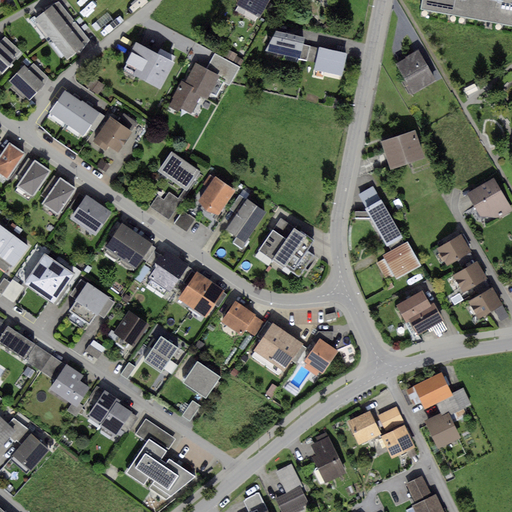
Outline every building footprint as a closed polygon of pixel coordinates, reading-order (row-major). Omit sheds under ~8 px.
[(271,0),(239,0),(236,6),(261,19),(271,0)] [(511,0),(423,0),(422,8),(511,24),(511,0)] [(50,38),(74,19),(59,2),(44,8),(44,11),(35,19),(50,38)] [(74,19),(50,38),(67,60),(77,50),(81,52),(90,40),(74,19)] [(304,37),(276,30),(265,50),(299,58),(302,44),(304,37)] [(5,36),(0,41),(0,42),(16,58),(22,51),(5,36)] [(0,71),(2,73),(16,58),(0,42),(0,71)] [(174,62),(136,42),(122,68),(160,88),(174,62)] [(310,46),(302,44),(299,58),(299,60),(306,62),(310,46)] [(348,55),(320,47),(314,69),(342,77),(348,55)] [(225,49),(221,55),(233,61),(236,56),(236,55),(225,49)] [(419,51),(396,64),(408,85),(406,86),(412,96),(437,82),(419,51)] [(214,54),(206,69),(219,76),(232,83),(240,68),(214,54)] [(236,56),(233,61),(241,66),(243,60),(236,56)] [(206,69),(195,63),(185,83),(181,81),(168,107),(178,112),(181,107),(191,113),(199,97),(207,100),(219,76),(206,69)] [(33,64),(28,69),(44,85),(48,78),(33,64)] [(28,69),(24,65),(9,81),(29,100),(44,85),(28,69)] [(92,77),(86,86),(98,94),(104,85),(92,77)] [(474,83),(464,88),(469,96),(479,91),(474,83)] [(66,123),(80,102),(65,92),(50,113),(66,123)] [(80,102),(66,123),(83,135),(88,128),(99,113),(81,101),(80,102)] [(104,116),(99,113),(88,128),(94,132),(104,116)] [(137,123),(123,113),(118,122),(131,131),(137,123)] [(118,122),(110,116),(93,141),(105,150),(107,147),(117,154),(133,132),(131,131),(118,122)] [(415,132),(382,142),(390,169),(424,159),(415,132)] [(25,154),(9,142),(2,152),(0,154),(0,174),(7,180),(25,154)] [(201,171),(171,151),(158,171),(184,189),(187,191),(201,171)] [(22,177),(33,161),(28,158),(17,174),(22,177)] [(51,171),(34,160),(33,161),(22,177),(16,186),(33,197),(51,171)] [(101,160),(96,166),(105,172),(110,166),(101,160)] [(207,187),(214,178),(210,174),(203,184),(207,187)] [(46,199),(59,179),(54,175),(41,195),(46,199)] [(235,191),(215,176),(214,178),(207,187),(198,201),(206,210),(218,215),(235,191)] [(75,188),(60,178),(59,179),(46,199),(43,204),(58,214),(75,188)] [(494,180),(468,195),(486,226),(511,211),(494,180)] [(367,209),(381,200),(373,186),(358,195),(367,209)] [(164,199),(157,195),(149,207),(168,220),(187,191),(184,189),(178,198),(169,192),(164,199)] [(236,214),(247,199),(239,194),(229,209),(236,214)] [(111,213),(86,196),(70,220),(95,237),(111,213)] [(246,242),(266,212),(247,199),(236,214),(226,229),(246,242)] [(367,209),(365,209),(387,247),(388,246),(401,239),(403,237),(381,200),(367,209)] [(195,219),(183,212),(175,225),(187,232),(195,219)] [(273,260),(294,227),(280,218),(259,251),(273,260)] [(112,237),(121,224),(117,222),(108,235),(112,237)] [(120,257),(137,233),(122,223),(121,224),(112,237),(105,247),(120,257)] [(0,253),(14,235),(0,224),(0,253)] [(17,226),(14,231),(20,234),(23,230),(17,226)] [(314,240),(294,227),(273,260),(300,277),(313,256),(307,252),(314,240)] [(152,243),(137,233),(120,257),(135,268),(142,258),(151,245),(152,243)] [(29,247),(14,235),(0,253),(0,267),(5,271),(10,264),(14,267),(29,247)] [(461,235),(437,249),(447,265),(471,251),(461,235)] [(391,251),(383,255),(385,258),(393,274),(397,279),(421,266),(407,241),(404,243),(401,239),(388,246),(391,251)] [(156,248),(151,245),(142,258),(147,262),(154,251),(156,248)] [(158,263),(163,256),(154,251),(147,262),(146,264),(151,267),(155,261),(158,263)] [(158,263),(148,278),(169,292),(178,279),(187,266),(187,265),(166,251),(163,256),(158,263)] [(39,294),(59,264),(45,254),(25,284),(39,294)] [(393,274),(385,258),(376,263),(385,278),(393,274)] [(475,263),(452,276),(461,292),(486,279),(477,262),(475,263)] [(74,274),(59,264),(39,294),(55,303),(74,274)] [(87,265),(84,271),(88,274),(92,269),(87,265)] [(192,269),(187,266),(178,279),(183,282),(192,269)] [(193,308),(210,281),(197,272),(179,299),(193,308)] [(0,293),(2,295),(11,283),(4,278),(0,283),(0,293)] [(76,299),(87,284),(80,279),(70,295),(76,299)] [(11,283),(2,295),(14,303),(24,289),(12,280),(11,283)] [(224,290),(210,281),(193,308),(206,316),(214,303),(222,292),(224,290)] [(80,318),(99,291),(87,283),(87,284),(76,299),(69,310),(80,318)] [(493,288),(468,302),(478,320),(495,310),(503,305),(493,288)] [(409,319),(432,307),(422,290),(396,305),(405,321),(409,319)] [(109,298),(99,291),(80,318),(91,325),(97,315),(108,299),(109,298)] [(226,295),(222,292),(214,303),(219,306),(226,295)] [(125,295),(122,300),(127,303),(131,298),(125,295)] [(114,303),(108,299),(97,315),(104,319),(114,303)] [(256,315),(235,301),(221,323),(241,336),(246,330),(255,316),(256,315)] [(432,307),(409,319),(418,335),(428,329),(443,321),(434,305),(432,307)] [(510,316),(503,305),(495,310),(501,321),(510,316)] [(129,311),(115,332),(135,346),(149,325),(129,311)] [(263,321),(255,316),(246,330),(254,335),(263,321)] [(262,339),(272,325),(267,321),(256,336),(262,340),(262,339)] [(448,330),(443,321),(428,329),(430,333),(434,331),(436,336),(448,330)] [(289,334),(272,323),(272,325),(262,339),(262,340),(254,352),(269,363),(289,334)] [(34,344),(8,327),(0,339),(0,344),(23,360),(34,344)] [(320,340),(324,343),(326,340),(333,341),(333,332),(318,331),(313,339),(318,343),(320,340)] [(303,344),(289,334),(269,363),(283,372),(291,361),(302,345),(303,344)] [(178,347),(161,336),(144,362),(161,373),(178,347)] [(93,340),(90,345),(101,353),(105,348),(93,340)] [(324,343),(320,340),(318,343),(303,364),(320,376),(337,352),(324,343)] [(101,353),(90,345),(86,351),(98,359),(101,353)] [(306,348),(302,345),(291,361),(296,364),(306,348)] [(51,356),(35,346),(25,362),(41,371),(51,356)] [(55,380),(65,365),(51,356),(41,371),(55,380)] [(221,377),(197,361),(182,383),(206,399),(221,377)] [(135,367),(129,363),(120,375),(127,380),(135,367)] [(83,375),(66,364),(65,365),(55,380),(49,390),(77,409),(91,388),(80,380),(83,375)] [(27,367),(23,373),(30,378),(34,372),(27,367)] [(442,372),(405,390),(413,406),(422,402),(425,409),(436,403),(441,413),(442,416),(449,413),(471,403),(463,387),(452,393),(442,372)] [(265,395),(272,400),(280,388),(273,384),(265,395)] [(96,403),(103,391),(96,387),(89,398),(96,403)] [(102,424),(117,402),(118,399),(104,390),(103,391),(96,403),(88,414),(102,424)] [(192,401),(182,416),(190,421),(200,406),(192,401)] [(131,412),(117,402),(102,424),(100,427),(115,436),(120,428),(131,413),(131,412)] [(397,407),(378,416),(385,431),(404,423),(397,407)] [(369,412),(347,422),(358,445),(380,435),(369,412)] [(138,418),(131,413),(120,428),(125,432),(127,428),(130,430),(138,418)] [(441,413),(425,421),(438,449),(461,439),(449,413),(442,416),(441,413)] [(0,417),(0,446),(9,437),(14,431),(8,425),(0,417)] [(15,417),(8,425),(14,431),(9,437),(15,442),(16,441),(19,443),(30,430),(15,417)] [(136,432),(149,439),(150,437),(169,450),(176,439),(146,418),(136,432)] [(404,425),(381,437),(377,452),(378,455),(388,451),(392,459),(415,448),(404,425)] [(318,444),(330,438),(327,432),(315,438),(318,444)] [(31,434),(13,456),(31,471),(49,449),(31,434)] [(316,456),(313,457),(325,484),(346,474),(330,438),(318,444),(312,446),(316,456)] [(167,451),(149,439),(126,472),(144,485),(149,477),(154,480),(149,489),(167,500),(195,477),(169,459),(165,465),(159,463),(167,451)] [(292,465),(276,472),(286,493),(300,486),(302,485),(292,465)] [(416,504),(432,496),(422,476),(406,484),(416,504)] [(286,493),(274,499),(280,511),(297,511),(305,508),(303,505),(308,503),(300,486),(286,493)] [(257,511),(264,511),(268,510),(260,493),(243,501),(248,511),(252,511),(257,510),(257,511)] [(416,504),(412,506),(414,511),(444,511),(436,495),(432,496),(416,504)]
